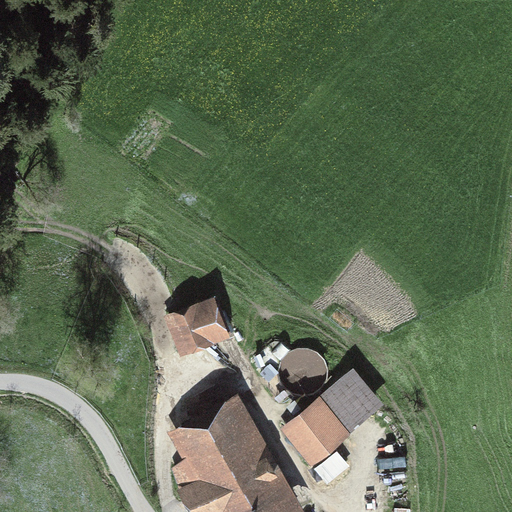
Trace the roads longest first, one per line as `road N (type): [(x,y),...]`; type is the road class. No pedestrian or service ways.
road 1 (track): [(337,511),(241,387),(169,378),(162,446),(169,511)]
road 2 (track): [(0,225),(52,226),(112,255),(154,318),(169,378)]
road 3 (unclassified): [(0,381),(46,389),(83,411),(145,511)]
